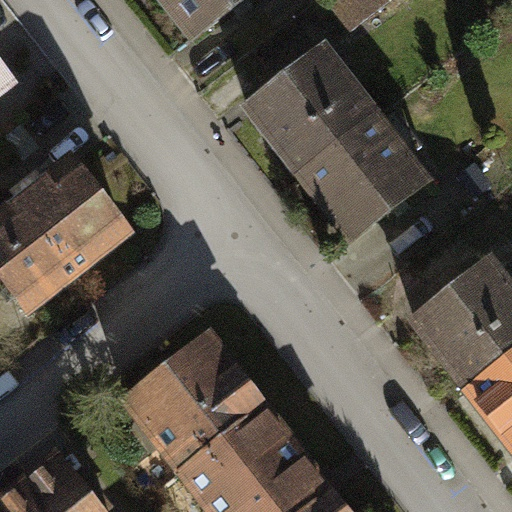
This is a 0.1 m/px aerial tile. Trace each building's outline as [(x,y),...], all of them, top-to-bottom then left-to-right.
[(244,0),(165,0),(197,38),(244,0)] [(331,0),(359,35),(397,5),(392,0),(331,0)] [(0,124),(44,91),(0,34),(0,124)] [(247,110),(302,178),(386,112),(332,43),(247,110)] [(386,112),(302,178),(355,246),(440,180),(386,112)] [(0,229),(0,277),(32,318),(144,229),(90,161),(67,179),(55,164),(14,197),(24,210),(0,229)] [(511,264),(428,331),(481,398),(511,373),(511,264)] [(216,331),(125,401),(185,478),(276,407),(216,331)] [(511,373),(481,398),(511,437),(511,373)] [(276,407),(185,478),(199,495),(177,511),(298,511),(336,483),(276,407)] [(109,511),(75,466),(13,511),(109,511)] [(358,511),(336,483),(298,511),(358,511)]
